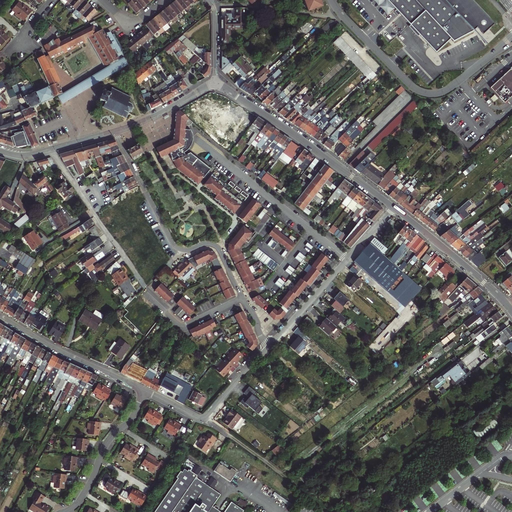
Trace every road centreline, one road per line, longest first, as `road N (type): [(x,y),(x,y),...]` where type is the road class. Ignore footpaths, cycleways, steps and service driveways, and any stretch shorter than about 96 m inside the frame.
road 1 (residential): [(241,299),(176,323),(144,293),(50,150)]
road 2 (residential): [(394,208),(214,84)]
road 3 (residential): [(331,0),(420,92),(448,89),(487,57)]
road 4 (residential): [(144,390),(0,315)]
road 5 (residential): [(144,390),(202,417),(267,346)]
road 6 (residential): [(511,312),(394,208)]
road 7 (residential): [(63,511),(80,500),(104,445),(144,390)]
road 8 (residential): [(204,145),(311,230)]
